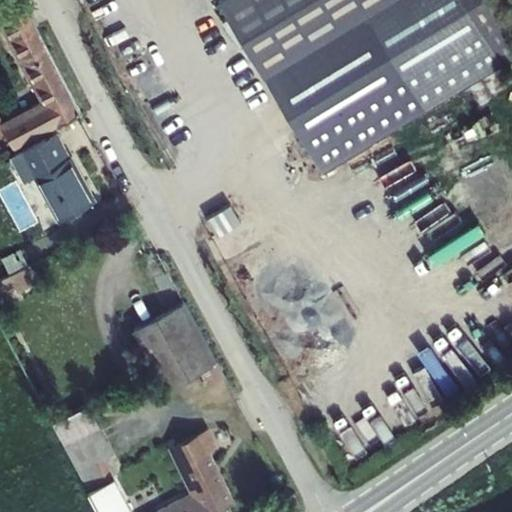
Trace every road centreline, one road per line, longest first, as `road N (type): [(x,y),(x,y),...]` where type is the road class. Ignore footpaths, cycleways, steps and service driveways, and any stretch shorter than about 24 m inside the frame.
road 1 (residential): [(48,0),(326,511)]
road 2 (secondary): [(472,439),(354,511)]
